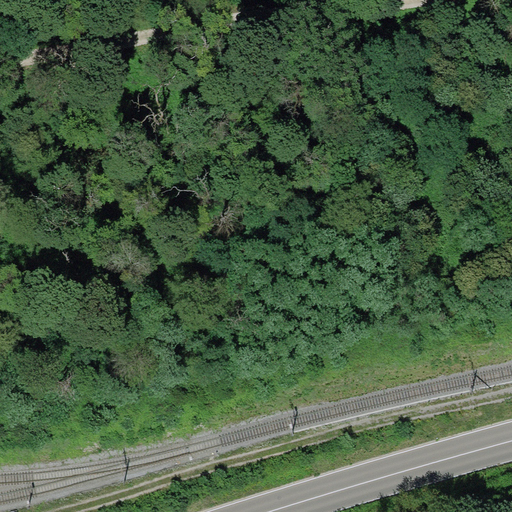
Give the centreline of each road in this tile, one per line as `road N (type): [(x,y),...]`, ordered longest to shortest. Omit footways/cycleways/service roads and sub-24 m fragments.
road 1 (track): [(0,60),(373,0)]
road 2 (primary): [(267,511),(511,440)]
